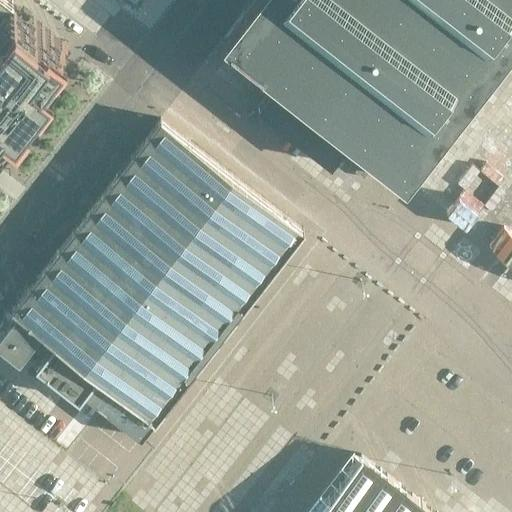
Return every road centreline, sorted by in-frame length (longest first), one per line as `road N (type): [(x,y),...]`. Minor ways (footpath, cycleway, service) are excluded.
road 1 (unclassified): [(511,343),(143,55)]
road 2 (unclassified): [(0,245),(143,55)]
